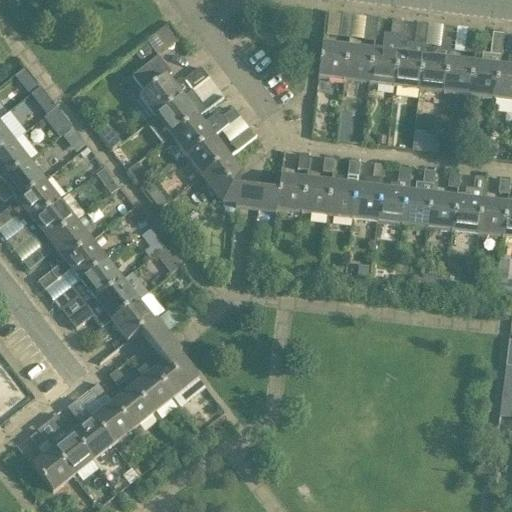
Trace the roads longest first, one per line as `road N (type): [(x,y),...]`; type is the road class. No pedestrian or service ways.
road 1 (residential): [(181,0),(268,117)]
road 2 (residential): [(81,387),(0,290)]
